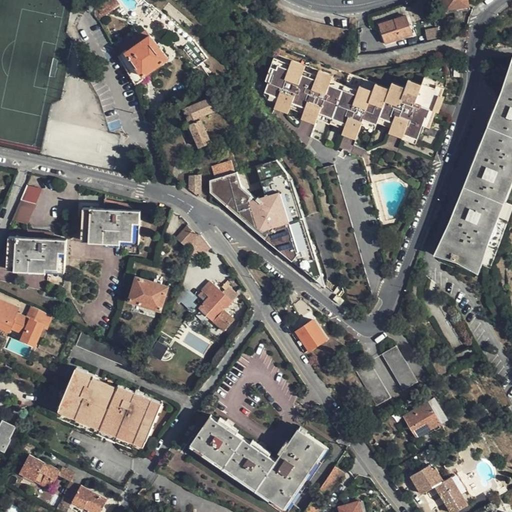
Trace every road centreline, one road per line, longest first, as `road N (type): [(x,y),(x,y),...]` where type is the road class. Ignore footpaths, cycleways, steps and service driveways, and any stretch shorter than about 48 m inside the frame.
road 1 (residential): [(202,215),(217,216),(353,325),(378,324),(454,134),(475,32),(499,0)]
road 2 (residential): [(116,511),(264,306)]
road 3 (residential): [(264,306),(410,511)]
road 4 (residential): [(0,154),(158,193),(202,215)]
road 5 (unknown): [(471,78),(486,78),(492,98),(446,227)]
road 6 (unknown): [(409,245),(460,285),(511,363)]
